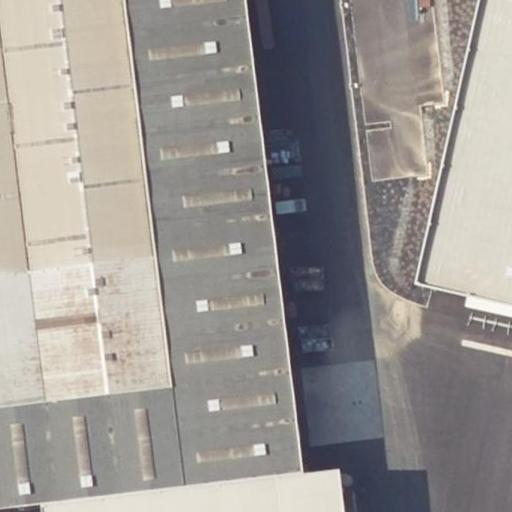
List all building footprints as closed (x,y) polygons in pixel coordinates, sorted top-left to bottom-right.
[(0,0),(0,408),(167,391),(123,0),(0,0)] [(301,474),(245,0),(123,0),(167,391),(0,408),(0,510),(37,506),(301,474)] [(511,0),(476,0),(413,279),(511,302),(511,0)] [(322,235),(296,236),(298,261),(324,259),(322,235)] [(347,511),(344,469),(301,474),(37,506),(37,511),(347,511)]
